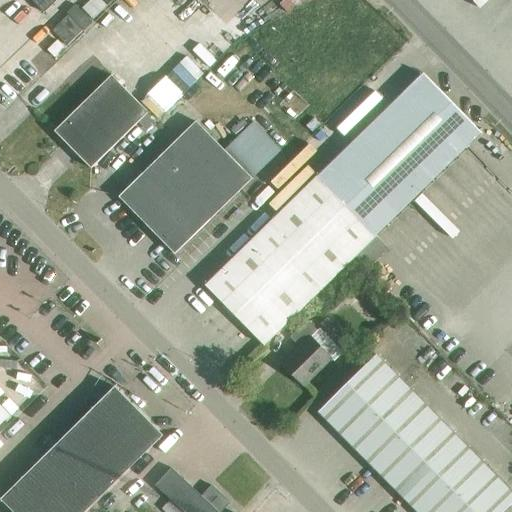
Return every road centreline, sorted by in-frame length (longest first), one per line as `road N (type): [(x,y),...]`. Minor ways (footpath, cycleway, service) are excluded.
road 1 (unclassified): [(0,187),(322,511)]
road 2 (unclassified): [(511,117),(397,0)]
